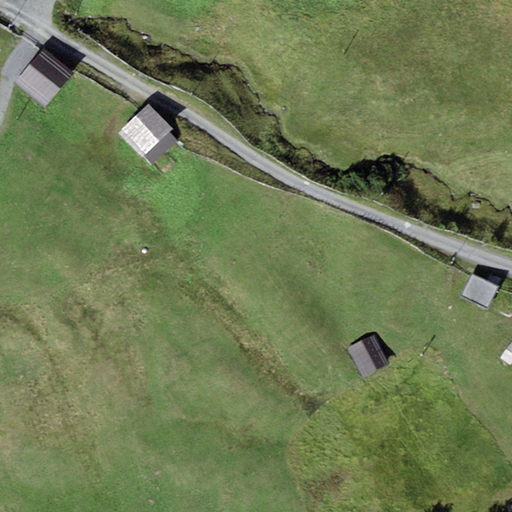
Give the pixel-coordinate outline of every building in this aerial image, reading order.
[(45,108),(74,74),(42,48),(13,82),(45,108)] [(149,103),(118,133),(151,165),(177,140),(169,132),(173,127),(149,103)] [(487,308),(497,286),(470,273),(460,296),(487,308)] [(389,363),(374,335),(347,349),(362,377),(389,363)] [(510,366),(511,363),(511,342),(500,359),(510,366)]
